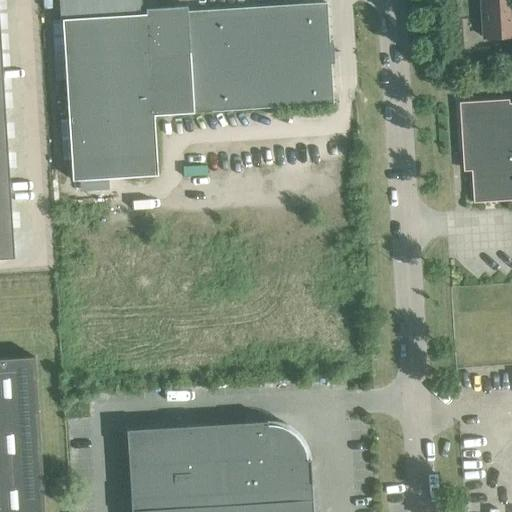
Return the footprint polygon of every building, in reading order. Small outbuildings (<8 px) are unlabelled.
[(511,0),(480,0),(483,38),(511,36),(511,0)] [(272,107),(331,103),(325,3),(145,14),(60,19),(71,180),(156,175),(152,115),(272,108),(272,107)] [(0,259),(13,258),(0,48),(0,259)] [(470,170),(472,203),(511,200),(511,103),(508,103),(508,99),(458,102),(461,151),(470,170)] [(0,511),(43,511),(33,357),(0,358),(0,511)] [(125,430),(128,470),(130,511),(312,511),(309,460),(305,460),(304,453),(302,446),(298,440),(293,434),(287,430),(280,427),(273,425),(266,425),(266,421),(125,430)]
